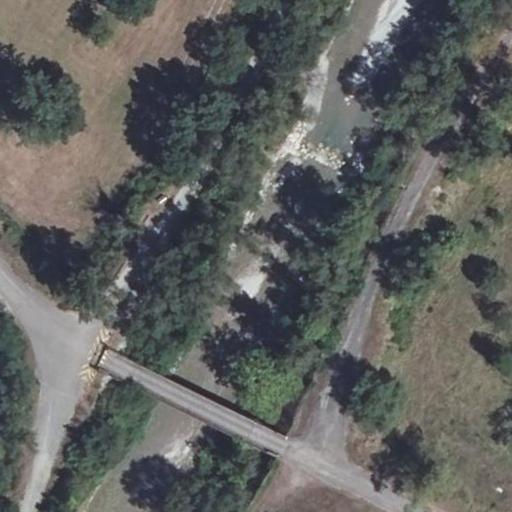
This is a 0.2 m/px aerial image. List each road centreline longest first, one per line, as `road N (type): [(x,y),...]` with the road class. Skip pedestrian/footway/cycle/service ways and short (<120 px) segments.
road 1 (track): [(269,511),(316,460),(391,226),(511,23)]
road 2 (track): [(292,0),(231,125),(117,305)]
